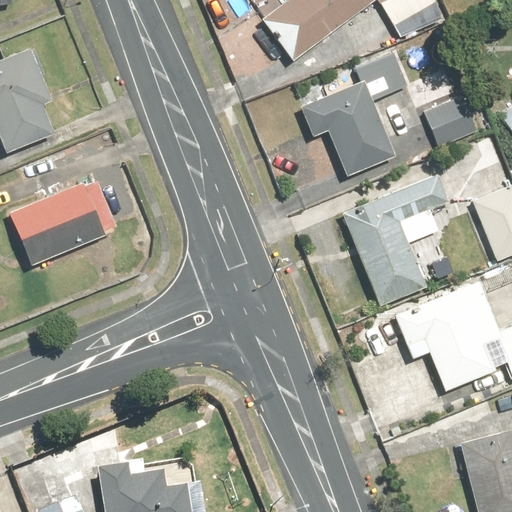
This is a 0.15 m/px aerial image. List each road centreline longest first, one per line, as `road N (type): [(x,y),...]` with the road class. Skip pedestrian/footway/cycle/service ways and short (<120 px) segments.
road 1 (tertiary): [(129,0),(246,287)]
road 2 (tertiary): [(0,391),(246,287)]
road 3 (tertiary): [(246,287),(336,511)]
